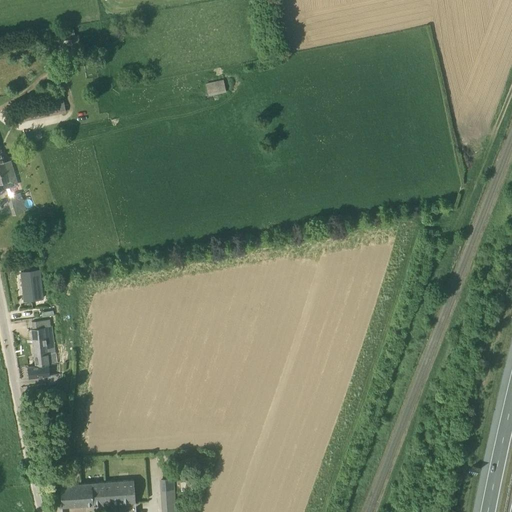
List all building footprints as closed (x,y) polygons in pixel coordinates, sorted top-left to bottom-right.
[(50,33),(53,43),(75,38),(73,28),(50,33)] [(69,68),(96,63),(94,52),(67,58),(69,68)] [(209,96),(226,92),(223,79),(206,83),(209,96)] [(16,123),(66,113),(62,96),(51,98),(13,106),(16,123)] [(10,186),(12,186),(17,184),(10,161),(4,163),(0,150),(0,182),(9,180),(10,186)] [(20,194),(14,195),(8,197),(14,214),(25,211),(20,194)] [(55,212),(47,214),(48,221),(56,219),(55,212)] [(39,270),(21,272),(24,301),(42,299),(39,270)] [(35,366),(49,365),(49,364),(54,364),(54,361),(56,361),(51,327),(50,327),(49,319),(32,322),(33,329),(31,329),(35,366)] [(27,367),(29,378),(47,375),(49,385),(61,383),(60,374),(50,375),(49,365),(35,366),(27,367)] [(134,502),(135,502),(134,480),(105,482),(105,488),(106,504),(134,502)] [(80,484),(81,505),(106,504),(105,488),(105,482),(80,484)] [(81,505),(80,484),(60,485),(61,507),(81,505)]
